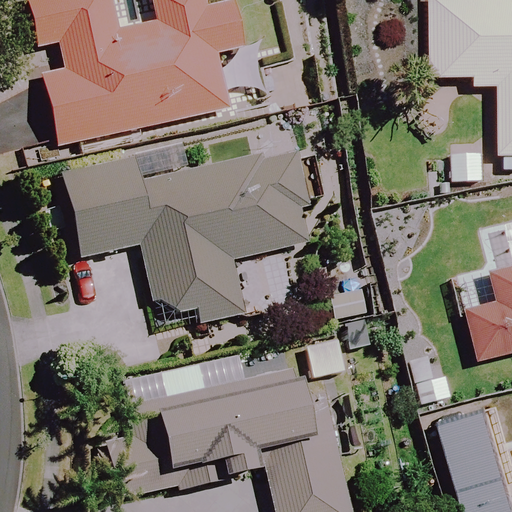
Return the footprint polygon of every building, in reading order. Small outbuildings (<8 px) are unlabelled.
[(204,11),(201,0),(149,0),(156,27),(114,36),(106,0),(35,0),(27,2),(58,150),(224,115),(212,58),(240,52),(230,5),(204,11)] [(497,83),(497,159),(497,175),(511,175),(511,0),(427,0),(427,83),(497,83)] [(139,250),(149,304),(171,300),(175,319),(201,315),(203,325),(239,319),(228,263),(306,249),(289,157),(139,185),(135,163),(63,176),(79,261),(139,250)] [(484,159),(444,157),(442,192),(482,194),(484,159)] [(511,269),(457,282),(477,364),(511,356),(511,269)] [(335,342),(300,352),(310,388),(345,378),(335,342)] [(440,357),(405,364),(415,412),(450,404),(440,357)] [(309,424),(295,364),(226,380),(222,364),(106,391),(132,504),(262,474),(270,511),(347,511),(326,420),(309,424)]
